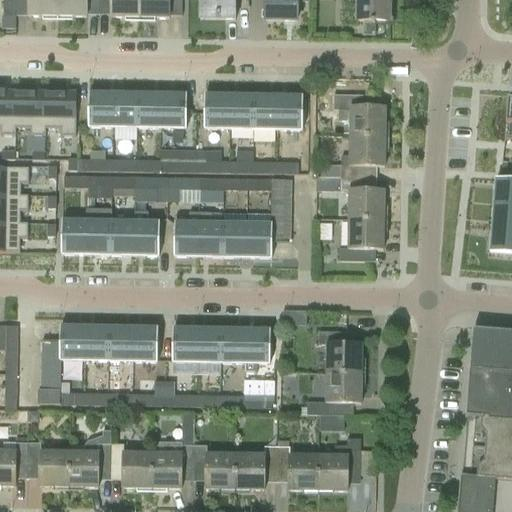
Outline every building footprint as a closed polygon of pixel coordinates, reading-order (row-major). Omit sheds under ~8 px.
[(3,0),(3,18),(16,18),(15,0),(3,0)] [(15,0),(16,18),(17,18),(17,16),(28,16),(28,18),(57,18),(57,0),(15,0)] [(98,0),(57,0),(57,18),(87,19),(87,17),(98,17),(98,0)] [(98,0),(99,12),(110,13),(110,19),(140,20),(140,0),(98,0)] [(182,0),(140,0),(140,20),(169,20),(169,19),(182,19),(182,0)] [(199,0),(199,20),(234,21),(234,0),(199,0)] [(297,24),(298,4),(309,4),(309,0),(265,0),(265,23),(297,24)] [(355,0),(355,22),(389,23),(388,0),(355,0)] [(480,92),(478,132),(490,132),(492,92),(480,92)] [(88,104),(87,129),(114,129),(114,128),(114,96),(114,95),(88,94),(88,104)] [(0,95),(0,139),(13,140),(13,132),(12,132),(12,95),(0,95)] [(12,95),(12,132),(13,132),(27,132),(27,140),(42,140),(42,133),(41,133),(42,96),(12,95)] [(114,128),(114,129),(138,130),(138,129),(139,97),(139,95),(114,95),(114,96),(114,128)] [(138,129),(138,130),(163,130),(163,129),(163,97),(163,96),(139,95),(139,97),(138,129)] [(42,96),(41,133),(42,133),(56,133),(56,140),(72,140),(72,96),(42,96)] [(163,129),(163,130),(189,131),(190,97),(163,96),(163,97),(163,129)] [(204,97),(204,131),(229,132),(229,130),(230,98),(230,97),(204,97)] [(229,130),(229,132),(252,132),(252,131),(253,99),(253,98),(230,97),(230,98),(229,130)] [(333,113),(338,113),(338,123),(350,123),(349,139),(385,140),(385,111),(378,110),(378,98),(333,97),(333,113)] [(252,131),(252,132),(254,132),(270,132),(276,132),(276,131),(276,99),(276,98),(253,98),(253,99),(252,131)] [(276,131),(276,132),(301,133),(302,98),(276,98),(276,99),(276,131)] [(349,139),(349,158),(340,158),(340,180),(377,181),(377,169),(384,169),(385,140),(349,139)] [(294,165),(275,164),(275,177),(308,178),(308,144),(294,144),(294,165)] [(2,153),(2,162),(15,162),(15,153),(2,153)] [(32,153),(32,163),(45,163),(45,154),(32,153)] [(69,162),(69,174),(78,174),(78,162),(69,162)] [(78,174),(113,175),(113,162),(78,162),(78,174)] [(113,175),(137,175),(137,162),(113,162),(113,175)] [(160,163),(137,162),(137,175),(160,175),(160,163)] [(160,175),(187,176),(188,163),(160,163),(160,175)] [(187,176),(206,176),(206,163),(188,163),(187,176)] [(206,176),(228,177),(228,164),(206,163),(206,176)] [(252,164),(228,164),(228,177),(252,177),(252,164)] [(275,164),(253,164),(252,164),(252,177),(275,177),(275,164)] [(48,169),(48,181),(57,181),(57,169),(48,169)] [(0,171),(0,199),(18,199),(18,198),(18,187),(25,187),(26,171),(0,171)] [(511,173),(502,173),(501,181),(511,182),(511,173)] [(90,179),(64,179),(64,192),(72,191),(89,191),(90,179)] [(89,191),(97,192),(113,192),(113,180),(90,179),(89,191)] [(113,192),(136,192),(137,180),(113,180),(113,192)] [(137,180),(136,192),(156,192),(156,205),(167,205),(168,193),(168,181),(137,180)] [(348,193),(348,222),(383,222),(384,193),(376,193),(377,181),(340,180),(340,181),(319,180),(318,195),(340,195),(340,192),(348,193)] [(168,193),(167,205),(179,205),(179,193),(202,193),(202,181),(168,181),(168,193)] [(224,182),(202,181),(202,193),(224,193),(224,182)] [(224,193),(247,193),(247,182),(224,182),(224,193)] [(247,193),(270,193),(270,182),(247,182),(247,193)] [(270,193),(270,195),(292,195),(292,183),(270,182),(270,193)] [(511,206),(511,183),(496,182),(494,205),(511,206)] [(270,195),(270,207),(291,208),(292,195),(270,195)] [(0,199),(0,226),(18,226),(18,225),(18,214),(25,214),(25,198),(18,198),(18,199),(0,199)] [(47,199),(47,211),(56,211),(56,199),(47,199)] [(511,230),(511,206),(494,205),(492,229),(511,230)] [(270,207),(271,220),(291,220),(291,208),(270,207)] [(87,209),(87,222),(88,222),(87,256),(87,257),(111,257),(111,256),(111,224),(112,224),(112,223),(113,209),(94,209),(87,209)] [(134,223),(134,224),(135,224),(134,257),(134,258),(158,258),(159,224),(148,224),(148,214),(134,213),(134,223)] [(173,224),(173,259),(200,259),(200,258),(201,215),(201,214),(188,214),(188,225),(173,224)] [(200,258),(200,259),(222,259),(222,258),(222,226),(222,225),(213,225),(213,214),(201,214),(201,215),(200,258)] [(271,227),(270,227),(270,232),(291,232),(291,220),(271,220),(271,227)] [(61,242),(61,256),(87,257),(87,256),(88,222),(87,222),(64,222),(64,223),(62,223),(62,229),(62,242),(61,242)] [(348,222),(347,251),(340,251),(339,264),(375,265),(376,252),(383,252),(383,222),(348,222)] [(111,256),(111,257),(134,258),(134,257),(135,224),(134,224),(134,223),(112,223),(112,224),(111,224),(111,256)] [(0,226),(0,254),(17,255),(17,241),(25,241),(25,226),(18,225),(18,226),(0,226)] [(222,258),(222,259),(246,260),(246,259),(247,227),(247,225),(222,225),(222,226),(222,258)] [(246,259),(246,260),(271,260),(271,245),(270,245),(270,232),(270,227),(271,227),(271,226),(247,225),(247,227),(246,259)] [(46,227),(46,239),(55,239),(55,227),(46,227)] [(511,255),(511,230),(492,229),(491,253),(511,255)] [(291,245),(291,232),(270,232),(270,245),(291,245)] [(6,338),(6,353),(18,353),(18,328),(17,328),(6,328),(6,338)] [(60,328),(59,343),(61,343),(60,356),(60,361),(62,361),(62,362),(85,362),(85,361),(86,329),(86,328),(60,328)] [(85,361),(85,362),(109,363),(109,362),(110,330),(110,329),(86,328),(86,329),(85,361)] [(109,362),(109,363),(133,363),(133,362),(134,330),(134,329),(110,329),(110,330),(109,362)] [(133,362),(133,363),(159,364),(160,330),(134,329),(134,330),(133,362)] [(173,330),(172,364),(197,365),(198,365),(198,363),(198,332),(198,331),(173,330)] [(198,363),(198,365),(221,365),(221,364),(222,332),(222,331),(198,331),(198,332),(198,363)] [(221,364),(221,365),(243,365),(243,364),(244,364),(245,332),(245,331),(222,331),(222,332),(221,364)] [(243,365),(243,376),(258,377),(258,366),(271,366),(271,332),(245,331),(245,332),(244,364),(243,364),(243,365)] [(511,511),(511,335),(474,332),(459,511),(511,511)] [(318,348),(328,348),(327,377),(361,377),(361,347),(355,347),(354,335),(318,334),(318,348)] [(42,343),(41,356),(60,356),(61,343),(59,343),(42,343)] [(6,362),(5,377),(17,377),(18,353),(6,353),(6,362)] [(62,369),(62,361),(60,361),(60,356),(41,356),(41,368),(62,369)] [(62,381),(62,369),(41,368),(40,381),(62,381)] [(5,377),(5,400),(5,412),(17,413),(17,377),(5,377)] [(327,377),(327,405),(306,405),(306,417),(353,418),(353,406),(360,406),(361,377),(327,377)] [(61,393),(62,381),(40,381),(40,392),(61,393)] [(132,409),(164,409),(164,385),(154,384),(154,397),(132,396),(132,409)] [(244,398),(244,411),(274,412),(275,399),(275,385),(244,384),(244,398)] [(164,409),(197,410),(197,397),(175,397),(175,385),(164,385),(164,409)] [(38,406),(61,407),(61,395),(61,393),(40,392),(38,393),(38,406)] [(61,407),(84,408),(84,395),(61,395),(61,407)] [(108,396),(84,395),(84,408),(108,408),(108,396)] [(132,396),(108,396),(108,408),(132,409),(132,396)] [(221,398),(197,397),(197,410),(221,410),(221,398)] [(244,398),(221,398),(221,410),(244,411),(244,398)] [(69,454),(69,489),(98,490),(98,482),(98,476),(110,476),(110,447),(111,434),(104,434),(104,438),(88,444),(85,447),(84,449),(84,454),(69,454)] [(318,458),(317,493),(346,493),(347,487),(347,486),(347,479),(360,479),(361,442),(347,441),(347,448),(335,448),(334,458),(318,458)] [(0,453),(0,488),(15,489),(15,481),(15,475),(27,475),(27,445),(15,445),(15,453),(3,453),(0,453)] [(27,445),(27,475),(39,475),(39,481),(39,489),(69,489),(69,454),(39,454),(40,445),(27,445)] [(152,455),(151,490),(181,490),(181,483),(181,477),(193,477),(194,448),(182,448),(182,445),(154,445),(154,455),(152,455)] [(110,447),(110,476),(122,476),(122,483),(122,490),(151,490),(152,455),(123,455),(123,447),(110,447)] [(194,448),(193,477),(205,477),(205,484),(205,491),(234,491),(235,457),(206,456),(206,448),(194,448)] [(235,457),(234,491),(264,492),(264,485),(264,484),(264,478),(276,478),(277,449),(265,449),(265,457),(235,457)] [(277,449),(276,478),(289,478),(288,485),(288,492),(317,493),(318,458),(289,457),(289,449),(278,449),(277,449)]
